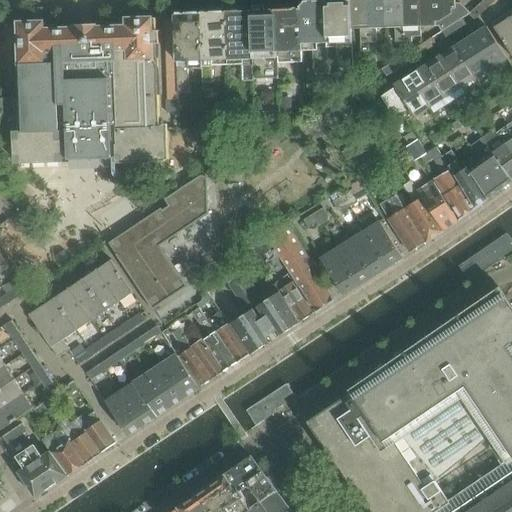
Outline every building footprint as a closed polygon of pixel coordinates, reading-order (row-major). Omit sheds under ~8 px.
[(305,1),(300,7),(300,9),(301,9),(302,43),(303,44),(312,43),(314,74),(321,74),(321,91),(329,87),(328,43),(327,42),(326,42),(325,0),(305,1)] [(349,0),(335,0),(325,0),(326,42),(327,42),(328,43),(338,43),(338,66),(345,66),(346,78),(353,74),(352,45),(349,0)] [(367,0),(349,0),(352,45),(361,44),(361,52),(368,52),(368,43),(367,0)] [(377,43),(377,28),(386,28),(384,0),(367,0),(368,43),(377,43)] [(402,0),(384,0),(386,28),(395,28),(396,42),(404,41),(402,0)] [(420,27),(420,26),(419,0),(402,0),(404,41),(412,41),(411,27),(420,27)] [(439,27),(442,32),(452,25),(462,19),(470,14),(460,4),(456,4),(455,0),(419,0),(420,26),(420,27),(421,27),(439,27)] [(484,0),(470,14),(469,14),(475,20),(496,0),(484,0)] [(278,9),(278,10),(275,10),(278,52),(278,64),(303,64),(303,44),(302,43),(301,9),(300,9),(289,9),(289,8),(287,5),(280,6),(278,9)] [(255,7),(253,10),(253,11),(251,11),(252,59),(253,59),(254,81),(279,81),(278,64),(278,52),(275,10),(264,10),(262,6),(255,7)] [(228,11),(228,12),(226,12),(227,60),(243,59),(243,64),(242,64),(243,82),(254,81),(253,59),(252,59),(251,11),(239,11),(239,10),(237,7),(230,7),(228,11)] [(212,60),(227,60),(226,12),(223,12),(223,11),(221,8),(214,8),(212,11),(212,12),(201,13),(202,60),(202,69),(203,69),(203,83),(213,83),(214,83),(213,65),(212,65),(212,60)] [(187,12),(187,13),(176,13),(179,112),(190,112),(189,69),(202,69),(202,60),(201,13),(198,13),(198,12),(196,9),(189,9),(187,12)] [(495,27),(494,27),(511,55),(511,16),(495,27)] [(81,27),(75,27),(75,29),(44,29),(44,22),(19,23),(20,46),(19,46),(19,52),(20,52),(20,56),(19,56),(20,64),(21,98),(0,99),(0,135),(15,134),(16,162),(61,160),(61,159),(68,159),(68,160),(112,158),(112,157),(118,157),(118,158),(164,156),(163,128),(156,128),(153,59),(154,59),(153,42),(152,18),(127,19),(127,27),(96,27),(96,26),(90,26),(90,29),(81,29),(81,27)] [(462,19),(452,25),(456,32),(466,25),(462,19)] [(452,25),(442,32),(446,38),(456,32),(452,25)] [(487,27),(471,37),(491,68),(507,58),(487,27)] [(471,37),(456,46),(476,78),(491,68),(471,37)] [(432,38),(422,44),(426,51),(437,44),(432,38)] [(422,44),(412,51),(416,57),(426,51),(422,44)] [(456,46),(441,56),(461,87),(476,78),(456,46)] [(441,56),(425,66),(449,103),(465,93),(461,87),(441,56)] [(402,57),(392,63),(397,70),(407,63),(402,57)] [(392,63),(382,70),(386,76),(397,70),(392,63)] [(425,66),(410,75),(430,107),(434,113),(449,103),(425,66)] [(410,75),(394,85),(396,87),(410,109),(414,117),(430,107),(410,75)] [(213,83),(203,83),(203,99),(213,99),(213,83)] [(410,109),(396,87),(381,97),(393,115),(410,109)] [(501,94),(490,101),(495,108),(505,101),(501,94)] [(291,97),(279,98),(279,111),(291,111),(291,97)] [(495,108),(490,101),(480,107),(485,114),(495,108)] [(279,111),(254,111),(255,128),(261,128),(279,118),(279,111)] [(474,120),(470,114),(460,120),(464,127),(474,120)] [(460,120),(450,127),(454,133),(464,127),(460,120)] [(511,129),(509,125),(497,133),(511,155),(511,129)] [(494,129),(483,138),(511,182),(511,181),(511,155),(497,133),(496,134),(494,129)] [(446,139),(442,132),(431,138),(436,145),(446,139)] [(483,138),(471,147),(476,154),(476,153),(501,190),(511,182),(483,138)] [(364,139),(342,152),(348,160),(369,147),(364,139)] [(462,171),(456,162),(458,161),(451,151),(443,157),(442,157),(475,209),(488,199),(467,168),(462,171)] [(443,171),(444,173),(434,178),(460,220),(475,209),(442,157),(443,157),(440,153),(432,158),(438,168),(443,171)] [(470,166),(467,168),(488,199),(501,190),(476,153),(476,154),(467,161),(470,166)] [(116,254),(154,310),(188,286),(161,246),(208,213),(207,180),(206,178),(206,177),(205,176),(204,175),(203,175),(202,175),(200,175),(199,175),(198,176),(164,199),(168,206),(162,210),(161,208),(109,243),(116,254)] [(420,194),(418,191),(411,181),(403,186),(414,202),(405,208),(405,209),(404,209),(427,243),(443,232),(422,198),(421,198),(419,194),(420,194)] [(422,198),(443,232),(443,231),(458,221),(433,181),(418,191),(420,194),(419,194),(421,198),(422,198)] [(353,190),(343,196),(350,207),(358,202),(359,199),(353,190)] [(405,209),(405,208),(397,195),(380,205),(388,219),(410,253),(427,243),(404,209),(405,209)] [(343,196),(333,202),(339,211),(342,212),(350,207),(343,196)] [(324,208),(314,214),(320,225),(328,221),(329,217),(324,208)] [(314,214),(304,221),(309,230),(313,230),(320,225),(314,214)] [(380,222),(365,231),(388,267),(403,258),(380,222)] [(334,301),(317,274),(318,273),(287,224),(268,236),(281,257),(317,312),(334,301)] [(365,231),(350,240),(373,277),(388,267),(365,231)] [(511,240),(507,233),(458,266),(468,280),(511,249),(511,240)] [(250,248),(263,268),(281,257),(268,236),(250,248)] [(350,240),(335,250),(358,286),(373,277),(350,240)] [(335,250),(321,259),(343,295),(358,286),(335,250)] [(0,273),(9,268),(10,267),(0,252),(0,273)] [(112,260),(98,269),(120,302),(133,293),(133,294),(134,293),(112,260)] [(98,269),(85,278),(107,311),(120,302),(98,269)] [(245,275),(229,285),(244,309),(260,298),(245,275)] [(85,278),(71,288),(93,320),(107,311),(85,278)] [(281,286),(284,284),(281,280),(275,285),(279,290),(283,288),(281,286)] [(283,288),(279,290),(280,292),(302,322),(314,314),(293,282),(283,288)] [(349,390),(351,393),(345,397),(308,422),(368,511),(511,511),(511,304),(500,287),(349,390)] [(18,288),(8,295),(13,302),(23,295),(18,288)] [(71,288),(58,297),(80,329),(93,320),(71,288)] [(201,301),(196,304),(198,307),(199,308),(200,309),(214,299),(209,291),(204,295),(201,301)] [(278,337),(302,322),(280,292),(230,324),(251,354),(251,355),(273,340),(273,341),(278,338),(278,337)] [(8,295),(0,300),(0,305),(2,309),(13,302),(8,295)] [(58,297),(44,306),(66,338),(80,329),(58,297)] [(70,349),(64,340),(66,338),(44,306),(30,315),(58,357),(70,349)] [(238,363),(209,320),(202,312),(190,320),(192,323),(197,320),(204,330),(206,329),(210,335),(204,339),(225,372),(238,363)] [(220,312),(209,320),(238,363),(251,354),(230,324),(220,312)] [(142,314),(131,321),(136,328),(146,321),(142,314)] [(20,331),(12,320),(5,325),(13,336),(20,331)] [(136,328),(131,321),(121,328),(126,335),(136,328)] [(191,333),(191,332),(185,322),(181,325),(179,322),(170,327),(173,332),(179,328),(191,347),(192,348),(214,379),(225,372),(204,339),(203,338),(197,342),(191,333)] [(157,325),(147,332),(152,339),(162,332),(157,325)] [(118,340),(114,333),(103,340),(108,347),(118,340)] [(143,335),(132,342),(137,349),(148,342),(143,335)] [(31,349),(24,338),(17,343),(24,353),(31,349)] [(103,340),(93,347),(98,354),(108,347),(103,340)] [(129,345),(118,352),(123,359),(134,352),(129,345)] [(191,347),(180,355),(203,386),(214,379),(192,348),(191,347)] [(31,349),(24,353),(31,364),(38,359),(31,349)] [(91,358),(86,352),(75,359),(80,366),(91,358)] [(115,354),(105,361),(109,368),(120,361),(115,354)] [(176,354),(162,363),(185,398),(199,388),(176,354)] [(162,363),(148,373),(171,407),(185,398),(162,363)] [(106,371),(101,364),(91,371),(95,378),(106,371)] [(0,390),(15,380),(6,366),(0,369),(0,390)] [(43,366),(36,371),(43,381),(50,377),(43,366)] [(148,373),(134,382),(156,417),(171,407),(148,373)] [(57,387),(50,377),(43,381),(50,392),(57,387)] [(0,410),(25,394),(15,380),(0,390),(0,410)] [(78,387),(74,381),(64,388),(69,394),(78,387)] [(134,382),(119,392),(142,426),(156,417),(134,382)] [(282,387),(241,415),(251,429),(291,402),(282,387)] [(119,392),(105,402),(128,436),(142,426),(119,392)] [(34,407),(25,394),(0,410),(0,427),(2,430),(35,408),(34,407)] [(70,439),(67,441),(83,466),(100,455),(77,419),(71,423),(56,404),(58,403),(53,396),(34,410),(38,416),(48,410),(70,439)] [(83,415),(77,419),(100,455),(102,453),(116,443),(95,412),(85,418),(83,415)] [(22,423),(12,430),(17,437),(27,430),(22,423)] [(12,430),(2,437),(7,443),(17,437),(12,430)] [(51,434),(42,440),(49,451),(66,477),(83,466),(67,441),(59,446),(51,434)] [(34,445),(25,451),(50,488),(66,477),(49,451),(42,456),(34,445)] [(16,457),(25,469),(19,472),(36,497),(50,488),(25,451),(16,457)] [(252,457),(225,475),(237,491),(239,490),(241,492),(247,487),(250,488),(260,501),(276,490),(252,457)] [(230,511),(228,509),(244,496),(241,492),(239,490),(237,491),(225,475),(211,486),(179,507),(182,511),(230,511)] [(251,508),(252,509),(248,511),(283,511),(289,508),(276,490),(260,501),(251,508)]
